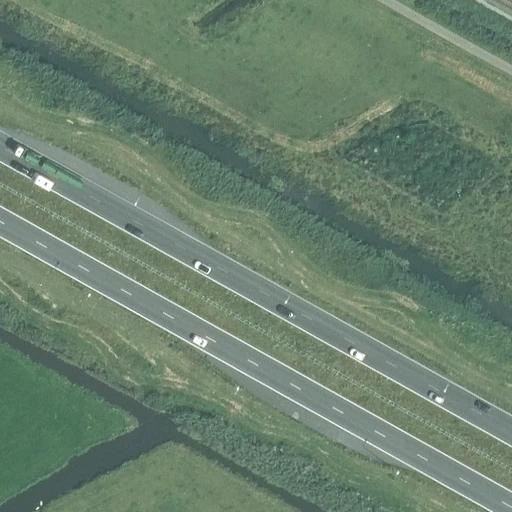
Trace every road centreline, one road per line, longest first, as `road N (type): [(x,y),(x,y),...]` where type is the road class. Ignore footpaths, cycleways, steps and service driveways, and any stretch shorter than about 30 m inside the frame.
road 1 (trunk): [(511,432),(0,147)]
road 2 (trunk): [(0,222),(511,507)]
